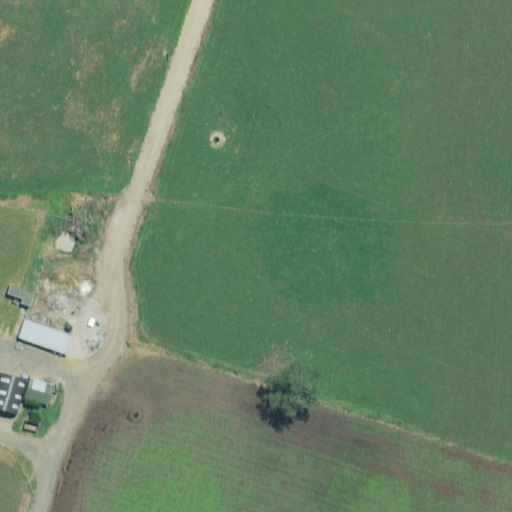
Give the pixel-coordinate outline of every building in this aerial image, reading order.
[(6,295),(19,300),(17,306),(28,310),(30,304),(34,294),(9,285),(6,295)] [(38,299),(35,308),(55,313),(57,305),(38,299)] [(72,337),(25,321),(18,339),(66,355),(72,337)] [(25,383),(1,377),(0,381),(0,411),(16,415),(25,383)] [(52,385),(31,379),(24,399),(46,406),(52,385)]
